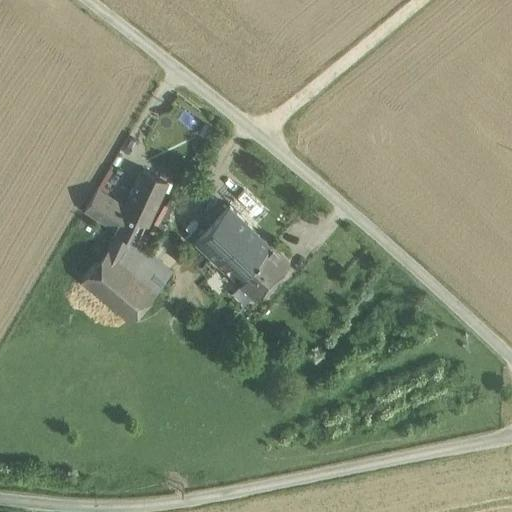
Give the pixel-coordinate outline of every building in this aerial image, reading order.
[(144,167),(127,205),(127,206),(117,229),(131,236),(138,239),(167,178),(144,167)] [(127,205),(98,188),(85,209),(117,229),(127,206),(127,205)] [(270,246),(230,205),(196,241),(239,282),(270,246)] [(131,236),(117,229),(108,248),(121,258),(131,236)] [(138,239),(131,236),(121,258),(134,269),(149,250),(138,239)] [(270,246),(239,282),(257,299),(290,262),(271,244),(270,246)] [(121,258),(108,248),(82,278),(131,319),(157,289),(134,269),(121,258)] [(173,271),(149,250),(134,269),(157,289),(173,271)]
